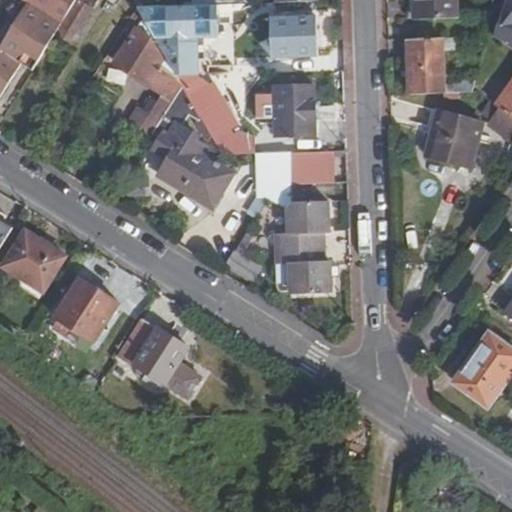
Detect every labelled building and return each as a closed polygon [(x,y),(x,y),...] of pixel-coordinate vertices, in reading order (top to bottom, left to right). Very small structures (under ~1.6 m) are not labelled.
[(23,0),(32,5),(62,24),(76,0),(23,0)] [(95,0),(76,0),(62,24),(56,35),(69,43),(95,0)] [(455,17),(454,0),(413,0),(414,19),(455,17)] [(511,0),(505,0),(495,37),(511,41),(511,0)] [(0,54),(0,99),(23,65),(33,71),(56,35),(62,24),(32,5),(0,54)] [(175,23),(174,9),(137,10),(155,41),(169,39),(168,24),(175,23)] [(315,18),(271,21),(272,59),(316,58),(315,18)] [(143,110),(162,123),(183,90),(176,78),(159,48),(134,33),(114,66),(158,94),(155,101),(150,101),(143,110)] [(406,41),(407,96),(443,95),(441,40),(406,41)] [(511,79),(494,106),(495,107),(511,119),(511,79)] [(306,136),(305,87),(265,88),(266,136),(306,136)] [(212,141),(201,122),(183,90),(162,123),(155,135),(162,140),(156,149),(171,160),(162,174),(213,207),(234,175),(204,155),(208,150),(196,140),(198,137),(186,127),(190,120),(199,127),(196,128),(206,144),(212,141)] [(474,170),(485,126),(439,112),(426,157),(474,170)] [(235,139),(212,141),(220,156),(237,155),(235,139)] [(334,184),(334,152),(290,153),(291,172),(303,171),(308,178),(308,185),(334,184)] [(291,172),(290,153),(257,155),(259,192),(269,192),(292,190),(291,172)] [(150,183),(126,182),(126,199),(151,198),(150,183)] [(292,190),(269,192),(269,199),(286,211),(291,206),(293,204),(292,190)] [(329,234),(330,202),(293,204),(291,206),(292,235),(277,235),(278,286),(294,285),(295,297),(333,296),(331,263),(327,263),(325,234),(329,234)] [(0,248),(11,231),(1,224),(5,219),(0,215),(0,248)] [(64,259),(24,234),(4,266),(24,279),(43,292),(64,259)] [(227,265),(255,284),(263,270),(236,251),(227,265)] [(39,299),(43,292),(24,279),(20,287),(39,299)] [(95,343),(119,305),(81,280),(58,317),(95,343)] [(144,322),(121,357),(188,401),(203,379),(179,363),(189,350),(144,322)] [(491,409),(511,378),(511,350),(491,335),(479,352),(468,368),(456,384),(491,409)] [(459,338),(448,354),(468,368),(479,352),(459,338)] [(343,443),(324,431),(321,437),(340,449),(343,443)]
